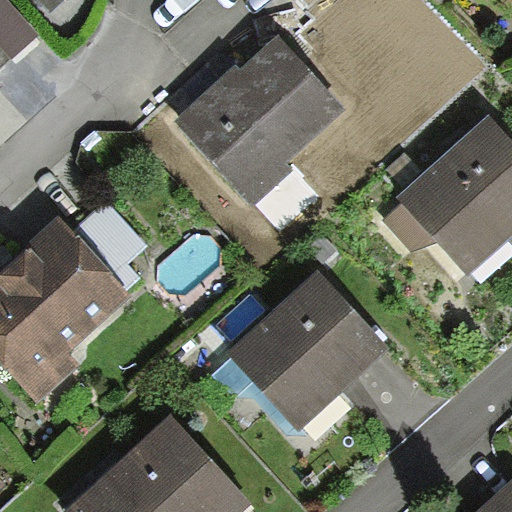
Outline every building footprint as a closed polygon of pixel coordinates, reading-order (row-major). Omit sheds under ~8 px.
[(36,0),(50,15),(66,0),(36,0)] [(238,68),(174,126),(254,213),(298,173),(293,167),(349,117),(279,41),(244,74),(238,68)] [(401,208),(384,222),(414,257),(429,243),(466,286),(511,246),(511,142),(492,119),(396,202),(401,208)] [(14,270),(0,282),(0,369),(38,410),(85,367),(75,355),(133,302),(62,225),(14,270)] [(319,272),(228,356),(264,394),(304,438),(395,354),(319,272)] [(176,424),(74,511),(244,511),(249,508),(176,424)] [(511,511),(511,488),(485,511),(511,511)]
